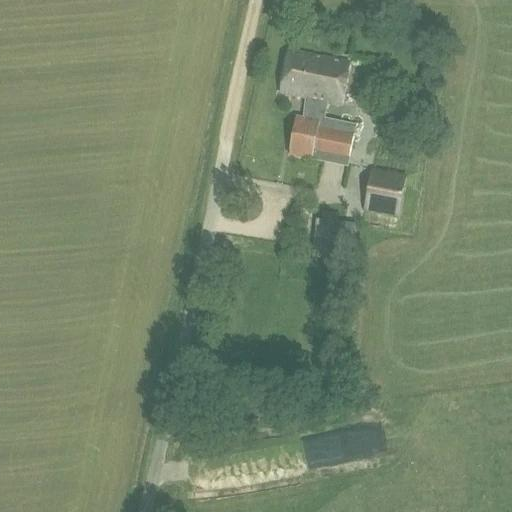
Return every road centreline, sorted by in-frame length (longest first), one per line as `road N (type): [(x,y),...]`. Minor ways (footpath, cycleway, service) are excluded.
road 1 (unclassified): [(144,511),(216,184)]
road 2 (track): [(216,184),(257,0)]
